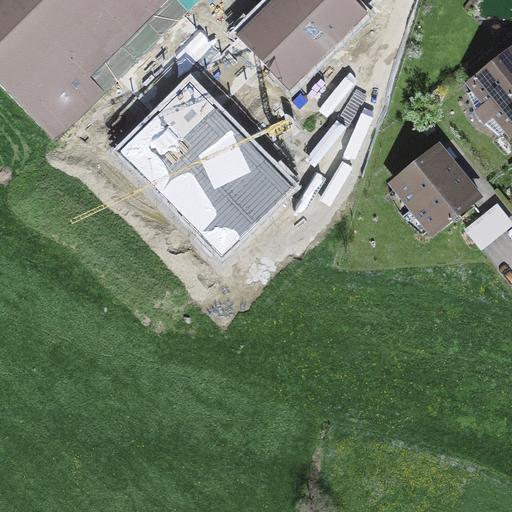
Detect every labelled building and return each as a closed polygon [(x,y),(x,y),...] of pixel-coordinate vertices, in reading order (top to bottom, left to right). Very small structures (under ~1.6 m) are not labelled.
[(0,0),(0,85),(55,142),(152,47),(137,31),(168,0),(0,0)] [(265,0),(270,4),(236,36),(289,90),(366,15),(351,0),(265,0)] [(511,52),(473,84),(489,103),(477,113),(485,122),(499,135),(509,128),(511,132),(511,131),(511,52)] [(437,151),(396,184),(434,231),(475,198),(437,151)] [(496,206),(467,228),(482,246),(510,224),(496,206)]
